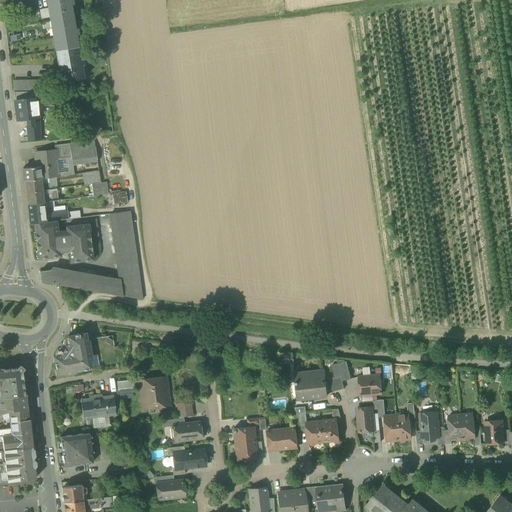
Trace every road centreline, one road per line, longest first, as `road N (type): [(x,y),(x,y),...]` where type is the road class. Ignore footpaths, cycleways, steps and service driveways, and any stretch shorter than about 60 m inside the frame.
road 1 (track): [(511,345),(394,338),(91,294),(75,315)]
road 2 (residential): [(355,465),(511,464)]
road 3 (tertiary): [(0,107),(16,242)]
road 4 (residential): [(226,480),(355,465)]
road 5 (tertiary): [(37,388),(53,511)]
road 6 (unknown): [(355,465),(344,408),(280,401)]
